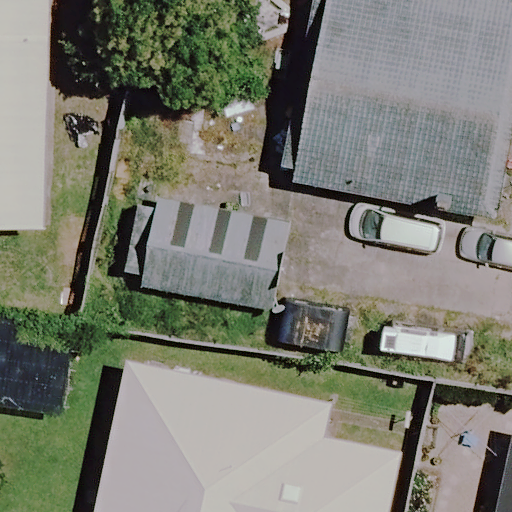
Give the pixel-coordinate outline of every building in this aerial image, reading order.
[(58,0),(0,0),(0,223),(50,226),(58,0)] [(324,189),(316,239),(423,257),(431,206),(491,216),(511,84),(511,2),(495,0),(326,0),(297,184),(324,189)] [(283,227),(129,202),(115,287),(269,312),(283,227)] [(328,407),(127,364),(94,511),(385,511),(397,455),(321,438),(328,407)] [(511,511),(511,435),(511,436),(510,444),(438,433),(425,511),(511,511)]
